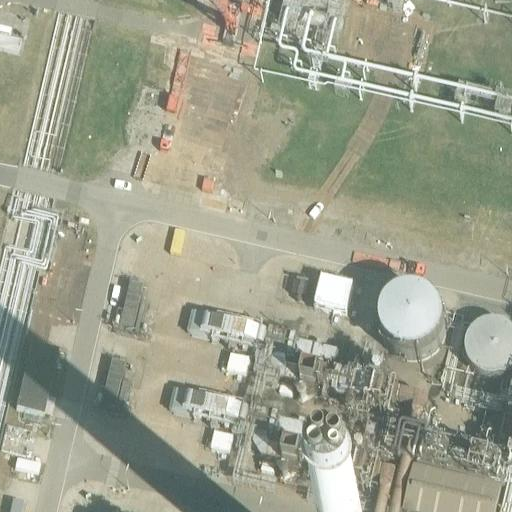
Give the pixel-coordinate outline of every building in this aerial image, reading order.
[(453,320),(453,319),(452,312),(450,306),(447,300),(443,296),(437,291),(430,288),(424,286),(417,286),(409,287),(404,289),(400,292),(395,297),(391,302),(388,308),(386,313),(386,320),(386,327),(388,332),(391,337),(395,343),(400,347),(407,351),(413,352),(419,353),(425,353),(431,351),(438,347),(443,343),(447,338),(450,332),(452,325),(453,320)] [(130,287),(119,335),(132,338),(143,290),(130,287)] [(140,340),(146,311),(141,310),(135,339),(140,340)] [(511,328),(510,327),(504,323),(496,321),(492,321),(486,321),(478,323),(472,327),(468,330),(464,335),(460,341),(458,348),(457,355),(458,360),(460,367),(463,373),(467,378),(471,382),(477,385),(482,387),(490,388),(496,388),(502,386),(508,384),(511,380),(511,328)] [(43,418),(57,354),(29,348),(15,413),(43,418)] [(238,362),(236,374),(244,376),(247,364),(238,362)] [(114,416),(125,368),(112,365),(101,413),(114,416)] [(122,419),(128,389),(123,388),(116,417),(122,419)] [(292,391),(280,388),(279,396),(291,399),(292,391)] [(250,406),(176,390),(171,413),(245,429),(250,406)] [(274,469),(262,466),(260,474),(272,477),(274,469)] [(405,511),(497,511),(502,496),(413,474),(405,511)] [(21,511),(23,504),(12,501),(9,511),(21,511)]
